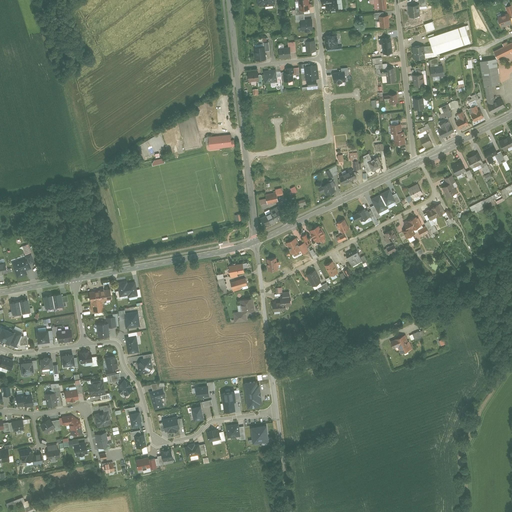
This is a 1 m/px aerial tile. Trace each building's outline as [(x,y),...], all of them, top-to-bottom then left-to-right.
[(311,4),(310,0),(300,0),(301,8),(301,10),(306,10),(311,9),(311,7),(313,7),(312,4),(311,4)] [(333,0),(322,0),(323,6),(328,6),(328,10),(340,9),(339,0),(338,0),(334,0),(333,0)] [(389,9),(387,0),(374,0),(376,10),(389,9)] [(420,4),(409,5),(410,16),(422,15),(421,4),(420,4)] [(502,27),(511,23),(511,21),(510,16),(509,13),(508,13),(498,17),(502,27)] [(381,17),(382,27),(391,26),(390,16),(386,16),(381,17)] [(306,20),(301,20),(302,29),(306,29),(306,30),(311,29),(311,28),(315,28),(314,19),(306,20)] [(435,21),(426,24),(429,32),(438,29),(435,21)] [(437,36),(431,38),(433,46),(435,52),(436,55),(473,42),(468,25),(437,36)] [(327,35),(328,47),(342,46),(340,34),(327,35)] [(394,53),(392,38),(381,39),(383,54),(394,53)] [(317,52),(317,40),(313,40),(307,41),(308,53),(317,52)] [(494,51),(498,59),(511,52),(511,54),(511,53),(511,42),(509,44),(508,42),(503,44),(504,46),(494,51)] [(264,46),(255,47),(256,60),(267,59),(266,51),(265,45),(264,46)] [(426,46),(414,47),(416,59),(427,58),(426,53),(426,46)] [(282,58),(293,57),(292,52),(292,47),(290,47),(281,48),(282,58)] [(398,81),(396,68),(388,69),(388,70),(385,71),(384,68),(384,64),(383,58),(374,59),(375,65),(378,64),(379,68),(377,68),(378,75),(381,75),(382,76),(389,75),(389,82),(398,81)] [(431,61),(432,64),(432,67),(440,66),(439,58),(431,61)] [(487,88),(494,86),(502,85),(497,59),(482,61),(487,88)] [(321,79),(319,66),(306,67),(308,80),(309,80),(310,84),(318,83),(318,79),(321,79)] [(432,67),(434,77),(446,76),(445,66),(440,66),(432,67)] [(296,73),(295,67),(287,68),(287,73),(283,73),(284,82),(295,81),(294,73),(296,73)] [(277,69),(264,71),(266,83),(271,82),(278,81),(277,72),(277,69)] [(260,82),(261,82),(260,76),(260,71),(250,72),(251,83),(253,83),(253,84),(258,84),(258,82),(260,82)] [(281,71),(277,72),(278,81),(271,82),(272,86),(283,85),(281,71)] [(345,76),(344,71),(341,72),(332,73),(334,83),(346,82),(345,76)] [(418,75),(414,75),(415,86),(427,85),(425,74),(418,75)] [(494,86),(487,88),(489,101),(491,104),(498,101),(496,97),(494,86)] [(399,94),(386,96),(386,101),(391,100),(392,104),(400,103),(399,94)] [(477,101),(481,99),(478,95),(478,94),(473,97),(474,99),(471,101),(472,103),(477,101)] [(422,98),(415,99),(416,110),(426,109),(425,99),(425,98),(422,98)] [(494,113),(507,106),(503,98),(498,101),(491,104),(490,105),(494,113)] [(461,107),(460,101),(452,103),(453,110),(461,107)] [(443,121),(450,117),(450,118),(454,116),(451,104),(443,108),(446,113),(440,116),(443,121)] [(485,117),(482,109),(481,110),(478,105),(469,110),(475,122),(479,120),(479,121),(485,118),(485,117)] [(470,124),(463,112),(459,114),(461,119),(456,121),(460,129),(470,124)] [(192,116),(181,119),(188,148),(194,147),(195,151),(210,148),(207,136),(198,138),(192,116)] [(444,137),(455,132),(452,124),(451,120),(449,121),(449,120),(441,124),(444,128),(440,130),(444,137)] [(407,144),(406,132),(404,132),(403,124),(400,124),(393,125),(392,125),(393,134),(396,134),(397,145),(407,144)] [(433,124),(430,124),(427,125),(428,127),(421,130),(423,134),(425,133),(426,135),(429,133),(434,131),(433,124)] [(422,139),(426,147),(433,144),(432,142),(433,141),(429,133),(426,135),(426,137),(422,139)] [(221,150),(237,148),(236,140),(233,140),(232,134),(210,137),(212,151),(221,150)] [(511,139),(510,135),(500,140),(505,151),(509,149),(509,150),(511,148),(511,139)] [(494,145),(484,150),(490,162),(494,160),(492,156),(495,155),(498,153),(494,145)] [(498,153),(495,155),(500,165),(510,160),(507,155),(504,156),(501,151),(498,153)] [(478,152),(468,158),(473,168),(478,166),(479,168),(482,167),(481,165),(484,163),(478,152)] [(365,156),(366,164),(368,168),(367,168),(368,172),(373,169),(373,171),(374,170),(375,171),(382,168),(380,165),(384,164),(380,157),(374,160),(371,154),(365,156)] [(282,167),(292,166),(291,157),(289,157),(289,156),(283,157),(283,158),(281,158),(282,167)] [(462,161),(452,166),(457,176),(467,171),(462,161)] [(484,163),(481,165),(482,167),(486,174),(491,171),(486,162),(484,163)] [(335,168),(327,171),(331,178),(338,174),(335,168)] [(343,180),(346,185),(356,180),(356,179),(359,178),(355,169),(349,172),(348,171),(344,173),(345,174),(342,176),(343,179),(343,180)] [(452,182),(455,187),(457,186),(455,182),(456,181),(452,175),(449,176),(452,183),(452,182)] [(335,181),(320,188),(323,193),(326,191),(328,196),(337,191),(335,187),(337,186),(335,181)] [(452,183),(443,187),(448,197),(458,192),(455,187),(452,182),(452,183)] [(420,183),(411,188),(416,198),(421,195),(422,196),(426,194),(420,183)] [(511,184),(501,190),(503,194),(511,189),(511,184)] [(389,189),(371,198),(378,213),(389,208),(387,205),(396,201),(389,189)] [(268,199),(269,204),(280,202),(278,193),(267,195),(268,199)] [(499,197),(497,193),(476,204),(478,208),(497,198),(499,197)] [(427,213),(425,214),(429,221),(433,219),(434,219),(438,217),(439,218),(443,215),(442,214),(446,212),(441,203),(432,208),(432,209),(426,212),(427,213)] [(267,227),(286,218),(280,207),(272,211),(273,213),(262,218),(267,227)] [(358,221),(362,219),(363,221),(372,217),(370,212),(369,210),(368,211),(367,208),(359,213),(355,215),(358,221)] [(450,219),(447,221),(449,225),(455,222),(449,210),(447,212),(450,219)] [(419,228),(424,225),(420,218),(419,218),(418,217),(404,224),(407,229),(403,231),(407,237),(415,233),(413,229),(418,227),(419,228)] [(347,219),(339,223),(340,226),(338,226),(340,229),(341,228),(343,232),(351,228),(347,219)] [(431,221),(426,224),(428,226),(431,232),(432,234),(439,231),(436,225),(434,226),(431,221)] [(431,232),(428,226),(425,227),(424,225),(419,228),(423,236),(431,232)] [(314,238),(315,241),(316,243),(321,240),(323,244),(328,242),(326,238),(327,237),(322,228),(321,226),(312,231),(313,233),(311,233),(314,238)] [(395,229),(386,234),(388,238),(386,238),(388,242),(398,237),(395,233),(396,232),(395,229)] [(341,243),(349,238),(346,233),(341,236),(338,238),(341,243)] [(306,243),(308,246),(313,243),(312,242),(315,241),(314,238),(311,240),(308,235),(303,237),(306,243)] [(298,239),(287,244),(293,255),(301,251),(303,255),(310,251),(308,246),(306,243),(301,246),(298,239)] [(22,243),(26,253),(31,251),(28,241),(22,243)] [(398,252),(394,244),(390,246),(387,247),(392,255),(398,252)] [(358,249),(347,254),(354,266),(364,261),(362,257),(358,249)] [(27,256),(30,263),(35,261),(31,251),(26,253),(24,253),(25,256),(27,256)] [(25,256),(11,261),(17,277),(27,273),(26,269),(31,267),(30,263),(27,256),(25,256)] [(278,259),(268,260),(269,271),(279,270),(279,266),(281,266),(281,262),(278,262),(278,259)] [(334,262),(326,266),(332,277),(340,273),(334,262)] [(245,264),(230,266),(233,279),(240,277),(239,275),(246,273),(246,269),(245,264)] [(323,282),(317,271),(308,276),(314,287),(323,282)] [(249,286),(247,278),(232,283),(235,292),(243,290),(242,288),(249,286)] [(127,279),(117,281),(119,290),(119,296),(120,296),(129,295),(129,296),(137,295),(138,294),(137,289),(135,280),(127,281),(127,279)] [(229,294),(225,279),(219,281),(223,296),(229,294)] [(329,283),(318,289),(321,294),(324,293),(332,289),(329,283)] [(110,288),(89,290),(92,311),(104,309),(103,299),(111,298),(110,288)] [(61,291),(43,294),(45,304),(46,308),(64,305),(63,301),(62,295),(61,291)] [(276,301),(276,302),(275,302),(276,313),(288,312),(287,310),(289,310),(289,307),(293,307),(291,296),(290,293),(284,293),(284,294),(284,297),(282,297),(282,302),(281,302),(281,301),(276,301)] [(28,296),(10,299),(12,310),(12,313),(30,310),(30,307),(28,296)] [(241,301),(243,312),(235,313),(236,324),(248,322),(247,313),(256,312),(254,299),(241,301)] [(125,318),(126,327),(141,325),(138,310),(125,312),(124,312),(125,318)] [(107,316),(107,322),(108,321),(109,326),(115,325),(115,316),(107,316)] [(404,325),(406,329),(413,326),(410,319),(402,322),(404,325)] [(107,322),(97,322),(98,336),(109,335),(109,326),(108,321),(107,322)] [(3,326),(0,333),(0,338),(10,343),(10,344),(16,347),(20,339),(21,336),(23,332),(14,328),(13,331),(3,326)] [(37,329),(38,341),(50,340),(50,338),(48,330),(48,328),(37,329)] [(72,340),(71,328),(57,329),(58,333),(59,341),(72,340)] [(421,332),(411,336),(413,341),(416,340),(417,342),(424,340),(424,339),(427,338),(425,331),(421,333),(421,332)] [(125,336),(128,353),(140,351),(137,334),(129,335),(125,336)] [(407,335),(392,341),(395,348),(399,347),(402,354),(414,349),(411,341),(410,342),(407,335)] [(62,353),(63,364),(74,363),(75,363),(74,357),(74,351),(62,353)] [(92,351),(80,353),(81,363),(93,361),(92,357),(92,351)] [(105,357),(108,368),(118,366),(115,354),(105,357)] [(2,358),(0,363),(0,365),(10,369),(14,359),(3,355),(2,358)] [(52,355),(40,357),(41,367),(49,366),(53,365),(53,364),(52,355)] [(138,362),(139,372),(150,370),(153,366),(151,356),(144,357),(141,357),(138,362)] [(33,359),(21,360),(22,372),(34,370),(34,368),(33,359)] [(53,365),(49,366),(50,373),(59,372),(57,363),(53,364),(53,365)] [(116,372),(110,373),(111,380),(121,378),(120,372),(116,372)] [(88,382),(90,394),(101,393),(105,392),(103,380),(101,380),(101,377),(91,379),(92,382),(88,382)] [(118,383),(127,394),(134,388),(125,377),(118,383)] [(259,380),(246,381),(249,406),(262,404),(261,401),(264,401),(262,382),(259,382),(259,380)] [(152,383),(154,390),(164,387),(165,387),(165,385),(161,384),(161,382),(152,383)] [(2,390),(3,396),(11,395),(9,385),(2,386),(2,390)] [(209,385),(197,386),(198,396),(210,394),(210,389),(209,385)] [(77,387),(64,389),(66,399),(79,397),(78,391),(77,387)] [(154,390),(151,391),(156,407),(165,405),(162,397),(167,396),(164,387),(154,390)] [(224,401),(226,411),(237,409),(236,400),(237,400),(236,392),(236,390),(224,391),(226,401),(224,401)] [(54,391),(45,393),(47,405),(51,404),(51,405),(57,404),(56,395),(55,391),(54,391)] [(24,392),(16,393),(18,405),(25,404),(25,406),(34,405),(32,393),(24,394),(24,392)] [(107,412),(108,411),(108,412),(111,411),(110,406),(107,407),(107,404),(99,406),(101,413),(107,412)] [(203,404),(193,406),(196,418),(205,416),(203,404)] [(137,411),(131,412),(134,424),(144,422),(141,410),(137,411)] [(101,413),(95,414),(98,426),(110,423),(107,412),(101,413)] [(69,422),(71,433),(82,431),(80,419),(72,413),(62,415),(64,423),(69,422)] [(179,415),(164,418),(164,420),(166,429),(181,426),(179,417),(179,415)] [(50,417),(40,423),(45,432),(54,426),(55,425),(51,419),(50,417)] [(24,428),(23,418),(12,419),(12,421),(14,429),(14,430),(24,428)] [(59,418),(51,419),(55,425),(54,426),(56,429),(61,428),(60,424),(59,418)] [(239,423),(228,424),(229,436),(241,434),(240,426),(239,423)] [(269,424),(253,426),(255,440),(270,439),(269,424)] [(220,428),(208,430),(210,440),(222,437),(221,431),(220,428)] [(110,438),(108,439),(106,431),(95,433),(98,447),(109,445),(109,443),(111,443),(110,438)] [(142,434),(136,435),(138,446),(148,444),(146,433),(142,434)] [(79,441),(73,442),(73,443),(75,453),(87,451),(86,440),(79,441)] [(189,445),(186,445),(188,455),(202,452),(200,443),(196,443),(196,442),(189,443),(189,445)] [(47,444),(47,447),(48,458),(59,457),(58,446),(57,446),(56,443),(47,444)] [(173,447),(163,449),(163,454),(164,459),(175,457),(173,447)] [(0,448),(0,462),(11,461),(9,450),(9,449),(6,449),(6,448),(0,448)] [(26,461),(34,460),(35,465),(44,463),(43,453),(34,454),(33,452),(29,449),(21,450),(22,459),(26,461)] [(150,456),(137,459),(139,467),(152,465),(150,458),(150,456)] [(113,460),(104,462),(105,471),(114,469),(113,460)] [(24,497),(7,504),(9,508),(23,502),(26,501),(24,497)] [(26,501),(23,502),(27,511),(35,509),(33,504),(31,499),(26,501)]
